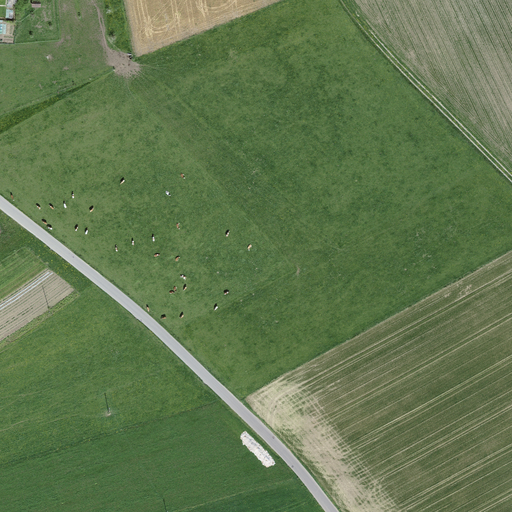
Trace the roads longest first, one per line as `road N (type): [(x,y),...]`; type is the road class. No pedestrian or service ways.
road 1 (unclassified): [(331,511),(277,446),(141,314),(0,201)]
road 2 (track): [(511,180),(345,0)]
